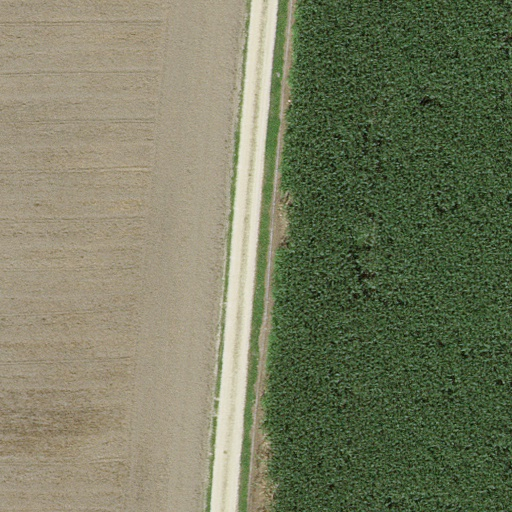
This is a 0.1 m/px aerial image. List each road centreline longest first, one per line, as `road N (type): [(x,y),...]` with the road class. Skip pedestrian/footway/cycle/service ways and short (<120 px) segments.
road 1 (track): [(209,511),(255,0)]
road 2 (motorway): [(511,321),(130,0)]
road 3 (motorway): [(0,277),(278,511)]
